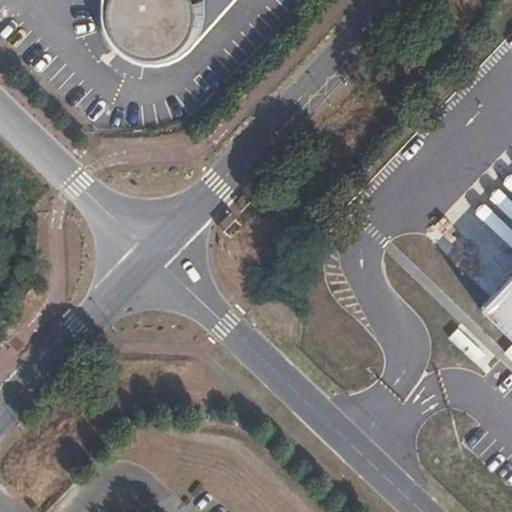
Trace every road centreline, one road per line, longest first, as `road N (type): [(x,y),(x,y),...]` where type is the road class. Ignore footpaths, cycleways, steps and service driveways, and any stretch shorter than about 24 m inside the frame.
road 1 (unclassified): [(151,258),(421,511)]
road 2 (tertiary): [(151,258),(388,0)]
road 3 (tertiary): [(0,416),(151,258)]
road 4 (unclassified): [(151,258),(0,106)]
